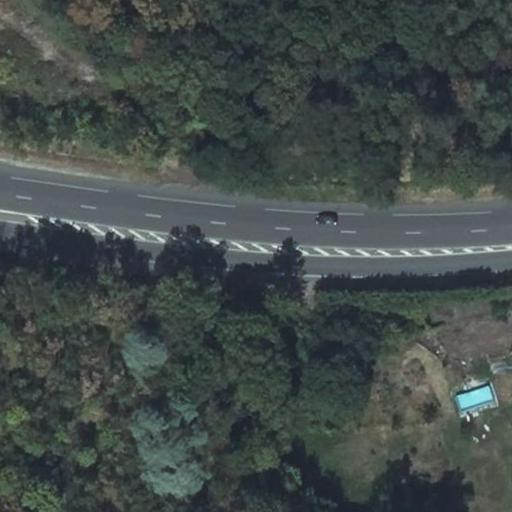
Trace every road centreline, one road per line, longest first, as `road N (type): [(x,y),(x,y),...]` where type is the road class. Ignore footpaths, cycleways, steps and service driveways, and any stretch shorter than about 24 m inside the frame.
road 1 (primary): [(0,228),(236,261),(445,266),(511,256)]
road 2 (primary): [(511,228),(303,228),(0,191)]
